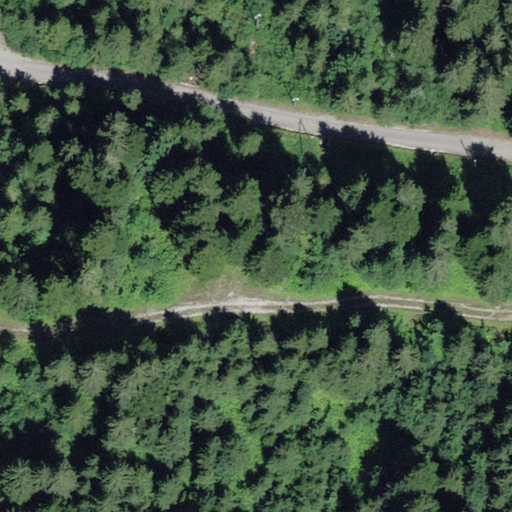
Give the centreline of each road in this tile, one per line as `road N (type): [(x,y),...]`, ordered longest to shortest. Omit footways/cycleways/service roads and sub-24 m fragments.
road 1 (unclassified): [(0,68),(336,132),(511,153)]
road 2 (track): [(511,310),(223,301),(109,321),(0,325)]
